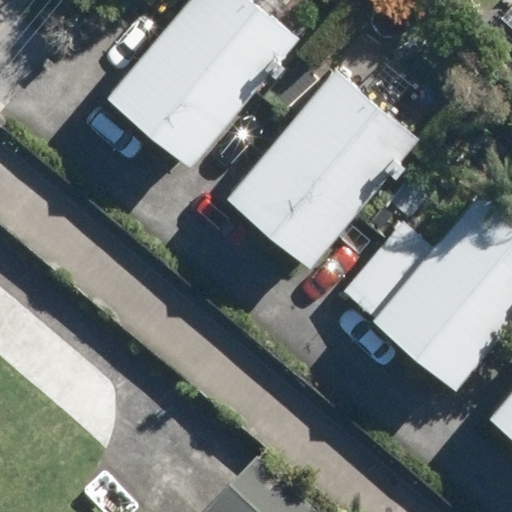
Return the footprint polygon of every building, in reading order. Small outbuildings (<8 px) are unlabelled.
[(174,0),(102,90),(188,160),(297,26),(278,10),(285,0),(174,0)] [(420,125),(336,56),(224,191),(308,260),(420,125)] [(456,383),(511,313),(511,200),(481,175),(428,241),(401,219),(342,292),(456,383)] [(511,378),(487,409),(511,429),(511,378)] [(316,511),(253,457),(206,511),(316,511)]
